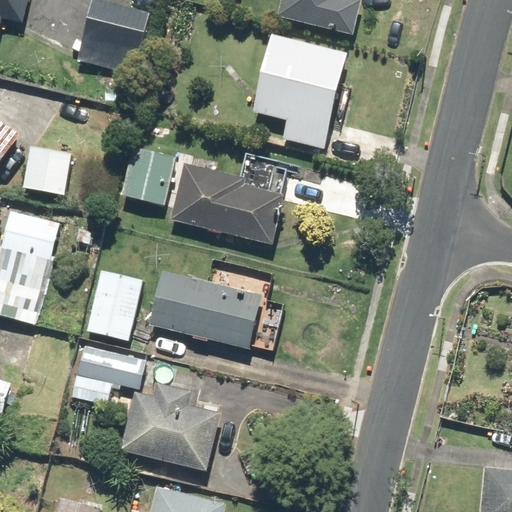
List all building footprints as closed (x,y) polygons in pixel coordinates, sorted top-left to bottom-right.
[(0,0),(0,42),(5,22),(24,27),(31,0),(0,0)] [(153,13),(97,0),(95,0),(81,64),(137,77),(153,13)] [(287,0),(283,21),(357,37),(364,4),(347,0),(287,0)] [(275,37),(256,115),(289,123),(285,140),(328,150),(351,56),(275,37)] [(0,168),(22,138),(0,121),(0,168)] [(74,158),(32,152),(26,192),(68,198),(74,158)] [(179,164),(137,152),(125,197),(167,209),(179,164)] [(248,182),(191,167),(176,221),(274,247),(287,199),(246,188),(248,182)] [(62,225),(12,214),(0,267),(0,315),(39,325),(62,225)] [(147,282),(105,271),(90,334),(132,345),(147,282)] [(252,354),(254,347),(270,351),(280,308),(264,304),(266,298),(164,273),(150,329),(252,354)] [(152,358),(88,342),(79,378),(114,386),(143,393),(152,358)] [(114,386),(79,378),(74,400),(108,408),(114,386)] [(14,386),(0,382),(0,421),(3,423),(14,386)] [(222,414),(192,408),(195,392),(157,384),(154,401),(135,397),(124,453),(211,470),(222,414)] [(511,511),(511,473),(484,472),(482,511),(511,511)] [(228,511),(230,505),(212,501),(160,489),(154,511),(228,511)] [(101,511),(102,509),(62,500),(60,511),(101,511)]
